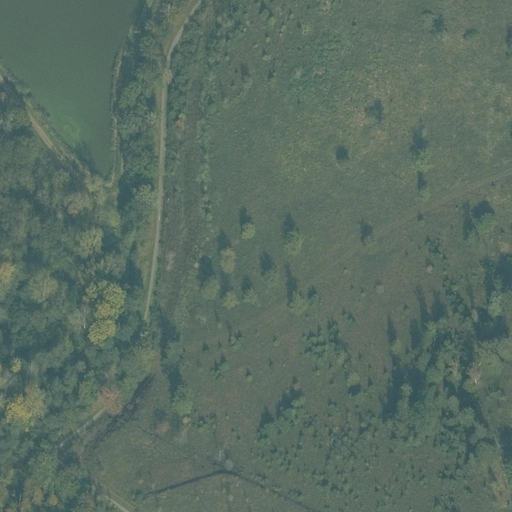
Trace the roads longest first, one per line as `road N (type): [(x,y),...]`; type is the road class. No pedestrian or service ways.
road 1 (track): [(195,0),(160,64),(150,235),(123,371),(56,441),(67,461),(138,511)]
road 2 (track): [(511,174),(399,228),(244,333),(192,359),(128,374)]
road 3 (track): [(0,83),(83,190),(108,200)]
